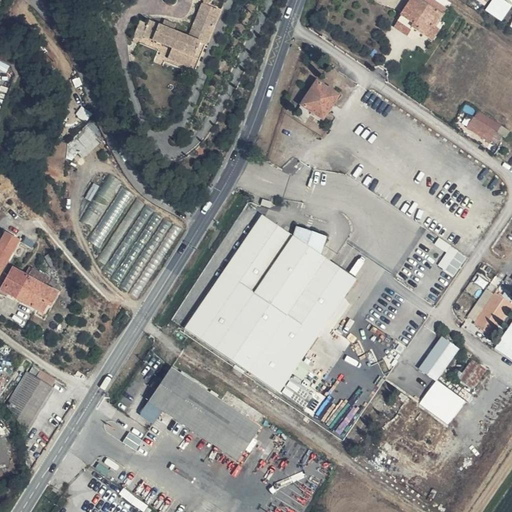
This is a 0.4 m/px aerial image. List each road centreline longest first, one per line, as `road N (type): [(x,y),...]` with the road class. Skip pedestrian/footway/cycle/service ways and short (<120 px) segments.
road 1 (secondary): [(199,228),(20,511)]
road 2 (residential): [(34,0),(73,45),(120,158),(145,191),(199,228)]
road 3 (unknown): [(290,17),(511,176)]
road 4 (secondary): [(297,0),(249,135),(199,228)]
